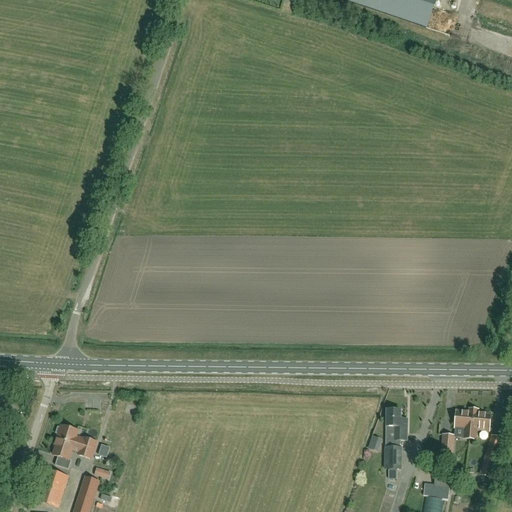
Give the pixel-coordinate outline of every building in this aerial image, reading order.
[(364,0),(362,7),(426,29),(436,0),(364,0)] [(470,410),(470,413),(457,412),(455,429),(465,429),(464,440),(476,441),(477,431),(489,432),(491,415),(478,414),(478,411),(470,410)] [(402,449),(402,442),(408,442),(408,421),(401,421),(401,411),(387,411),(387,426),(387,471),(389,471),(389,480),(397,481),(397,471),(402,471),(402,449)] [(72,462),(69,461),(72,452),(79,454),(78,457),(92,461),(97,444),(84,440),(83,441),(76,439),(78,433),(61,427),(60,429),(58,429),(56,435),(58,436),(55,447),(56,448),(53,457),(59,459),(56,467),(69,471),(72,462)] [(452,456),(454,437),(443,436),(441,455),(452,456)] [(492,437),(489,447),(480,476),(490,479),(502,440),(492,437)] [(99,456),(107,459),(110,449),(102,446),(99,456)] [(101,479),(103,472),(97,470),(95,477),(101,479)] [(58,509),(68,478),(46,471),(36,502),(58,509)] [(434,488),(449,490),(450,476),(435,474),(434,488)] [(89,511),(99,483),(85,478),(74,511),(89,511)] [(102,496),(101,501),(111,504),(113,499),(102,496)] [(442,511),(444,500),(428,499),(426,511),(442,511)]
